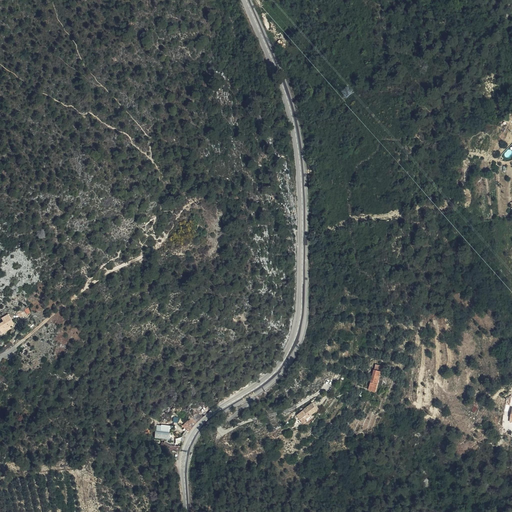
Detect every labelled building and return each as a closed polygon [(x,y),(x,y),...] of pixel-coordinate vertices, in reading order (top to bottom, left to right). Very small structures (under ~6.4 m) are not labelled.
[(10,325),(14,322),(9,314),(2,317),(4,320),(0,322),(0,333),(11,327),(10,325)] [(375,395),(382,375),(379,374),(381,369),(374,366),(366,392),(375,395)] [(295,403),(301,411),(304,409),(306,411),(312,406),(311,404),(317,399),(311,391),(295,403)] [(188,414),(181,409),(175,419),(180,424),(188,414)] [(191,416),(183,425),(189,430),(197,422),(191,416)] [(155,440),(172,444),(174,438),(168,438),(156,435),(155,440)]
